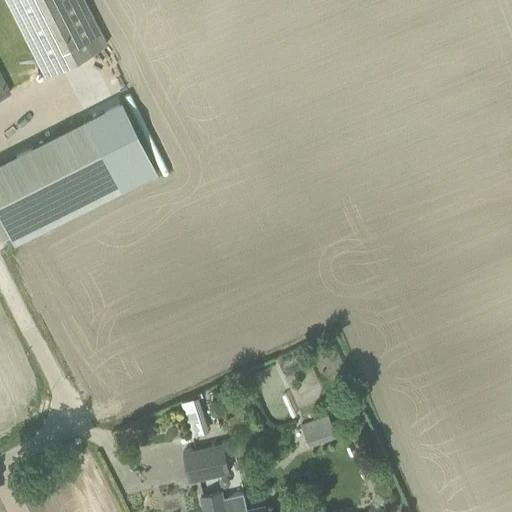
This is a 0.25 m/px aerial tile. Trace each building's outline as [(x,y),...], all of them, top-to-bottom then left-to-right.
[(103,43),(81,0),(3,0),(40,74),(103,43)] [(120,101),(0,161),(0,216),(14,244),(156,172),(120,101)] [(201,395),(182,399),(191,435),(209,431),(201,395)] [(309,446),(336,437),(327,413),(300,424),(309,446)] [(229,472),(223,440),(181,449),(188,479),(229,472)] [(263,511),(261,505),(231,511),(227,511),(222,490),(199,495),(202,511),(263,511)]
